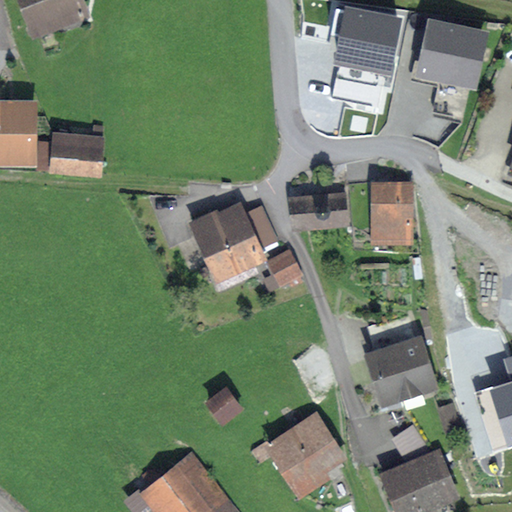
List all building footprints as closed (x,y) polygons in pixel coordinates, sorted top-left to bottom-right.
[(76,0),(21,0),(34,34),(82,17),(76,0)] [(336,8),(331,34),(337,36),(343,37),(338,61),(339,61),(386,71),(388,71),(398,21),(336,8)] [(482,35),(433,25),(422,74),(432,76),(441,78),(470,84),(471,84),(482,35)] [(378,109),(386,71),(339,61),(331,99),(378,109)] [(463,118),(470,84),(441,78),(433,112),(463,118)] [(32,107),(0,106),(0,160),(31,161),(32,107)] [(106,137),(53,132),(49,173),(102,178),(106,137)] [(409,188),(375,188),(376,236),(409,236),(409,188)] [(345,195),(296,199),(299,229),(348,226),(345,195)] [(237,211),(196,229),(218,277),(259,258),(237,211)] [(289,260),(269,269),(279,292),(299,284),(289,260)] [(418,344),(371,359),(384,401),(431,387),(418,344)] [(511,386),(477,398),(492,446),(511,439),(511,386)] [(224,393),(201,411),(217,432),(241,414),(224,393)] [(446,428),(457,425),(450,405),(440,409),(446,428)] [(314,422),(273,448),(299,488),(340,463),(314,422)] [(435,458),(386,477),(399,511),(414,511),(451,498),(435,458)] [(191,465),(145,500),(154,511),(221,511),(225,509),(191,465)]
